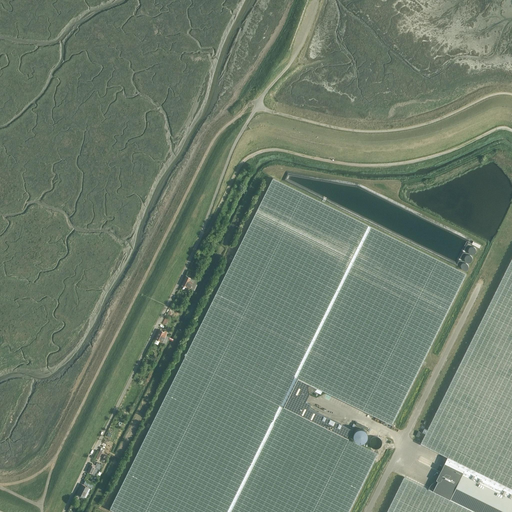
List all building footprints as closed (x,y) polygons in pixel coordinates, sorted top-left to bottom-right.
[(392,424),(466,273),(273,178),(110,509),(115,511),(348,511),(377,453),(348,439),(353,430),(309,408),(310,404),(305,401),(308,396),(308,395),(309,394),(310,393),(311,392),(313,392),(314,391),(315,391),(316,390),(316,389),(317,388),(392,424)] [(430,486),(429,489),(405,477),(387,511),(511,511),(511,259),(421,444),(448,457),(438,478),(440,479),(439,480),(436,481),(433,483),(430,486)] [(190,289),(190,288),(193,290),(196,284),(195,284),(197,280),(192,277),(191,278),(186,275),(181,285),(183,285),(190,289)] [(160,330),(159,332),(156,339),(162,342),(165,335),(163,334),(164,333),(166,334),(167,332),(165,331),(164,332),(160,330)] [(368,427),(357,422),(355,424),(367,430),(368,427)] [(365,441),(366,439),(366,438),(367,436),(367,433),(366,431),(364,430),(362,429),(359,428),(357,429),(355,430),(354,432),(353,435),(353,437),(354,439),(356,441),(358,442),(360,442),(363,442),(365,441)] [(370,440),(369,442),(370,444),(371,446),(373,448),(375,448),(377,448),(379,448),(380,446),(381,444),(382,442),(381,440),(380,438),(378,437),(376,436),(374,436),(372,437),(371,438),(370,440)] [(105,445),(102,455),(107,456),(110,449),(112,450),(116,440),(110,437),(108,442),(110,443),(108,446),(105,445)] [(97,462),(96,465),(93,464),(92,466),(90,465),(87,471),(93,474),(96,468),(99,470),(102,465),(97,462)] [(80,487),(77,494),(84,497),(87,490),(86,490),(88,487),(82,484),(81,487),(80,487)]
